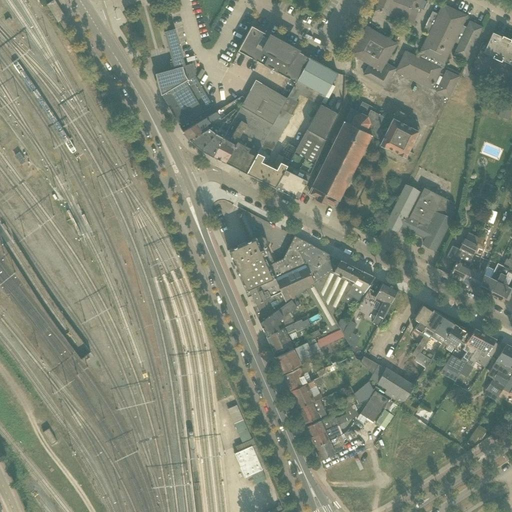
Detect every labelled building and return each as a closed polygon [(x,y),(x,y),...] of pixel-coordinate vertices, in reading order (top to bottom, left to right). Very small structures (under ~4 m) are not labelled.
[(66,18),(54,0),(47,5),(58,23),(66,18)] [(379,0),(375,10),(412,24),(418,8),(423,10),(427,2),(423,0),(379,0)] [(420,52),(421,52),(444,63),(454,42),(459,45),(455,54),(467,59),(482,28),(470,22),(467,28),(462,25),(466,16),(443,5),(438,14),(432,11),(423,31),(429,34),(420,52)] [(265,34),(251,26),(238,51),(251,59),(252,58),(257,61),(256,61),(270,69),(271,69),(276,71),(275,72),(289,79),(296,83),(309,58),(303,55),(303,54),(289,47),(287,50),(270,36),(270,37),(265,34)] [(353,55),(370,65),(381,71),(385,63),(396,44),(367,27),(351,54),(353,55)] [(185,66),(175,29),(164,32),(174,69),(155,74),(161,95),(179,125),(213,106),(195,76),(196,75),(193,64),(185,66)] [(493,33),(487,44),(482,42),(479,50),(484,52),(483,53),(492,57),(492,58),(501,62),(502,60),(501,60),(511,39),(510,39),(503,36),(504,35),(503,35),(502,37),(493,33)] [(502,60),(511,64),(511,38),(510,39),(511,39),(501,60),(502,60)] [(445,65),(444,63),(421,52),(418,58),(441,69),(443,68),(445,65)] [(408,58),(404,56),(396,72),(431,89),(432,88),(436,90),(435,92),(449,98),(459,76),(446,69),(443,75),(439,73),(441,69),(418,58),(410,54),(408,58)] [(309,58),(296,83),(288,96),(296,100),(299,94),(320,105),(321,104),(337,73),(309,58)] [(381,71),(370,65),(364,75),(385,87),(395,69),(385,63),(381,71)] [(492,82),(494,76),(483,74),(482,79),(492,82)] [(494,76),(492,82),(503,85),(504,79),(494,76)] [(287,98),(256,81),(250,92),(281,109),(282,109),(287,98)] [(224,163),(246,174),(257,153),(262,145),(265,140),(267,134),(270,129),(273,124),(276,119),(279,114),(281,109),(250,92),(235,118),(241,121),(240,121),(241,121),(246,124),(224,163)] [(299,102),(296,100),(288,96),(287,98),(282,109),(292,114),(299,102)] [(511,100),(504,98),(501,106),(511,109),(511,100)] [(340,202),(340,201),(341,201),(339,200),(342,193),(344,194),(345,193),(343,193),(346,186),(348,187),(348,186),(349,187),(352,180),(351,180),(352,179),(350,178),(353,172),(355,173),(355,172),(354,171),(357,165),(358,166),(359,165),(357,164),(360,158),(362,158),(363,158),(366,152),(365,151),(366,150),(364,150),(367,143),(369,144),(369,143),(368,142),(371,136),(372,137),(373,136),(374,137),(379,127),(384,117),(371,110),(372,109),(373,107),(363,102),(358,112),(351,108),(344,121),(342,121),(342,122),(344,122),(340,129),(339,128),(338,129),(340,129),(337,136),(335,135),(335,136),(334,136),(331,142),(332,142),(331,143),(333,144),(330,150),(328,149),(327,150),(329,151),(326,157),(324,156),(324,157),(326,158),(323,164),(321,164),(320,165),(320,164),(317,171),(317,172),(318,173),(315,179),(314,178),(313,179),(314,179),(310,186),(312,187),(310,193),(311,194),(317,197),(315,200),(326,205),(327,202),(334,205),(335,206),(338,200),(340,202)] [(298,199),(302,190),(309,177),(329,132),(338,114),(321,104),(320,105),(311,122),(296,148),(290,160),(275,188),(298,199)] [(279,114),(289,120),(292,114),(282,109),(281,109),(279,114)] [(210,127),(207,124),(220,117),(215,111),(182,131),(190,141),(210,127)] [(380,145),(405,157),(418,131),(420,128),(413,124),(411,128),(402,123),(407,115),(398,111),(394,119),(393,119),(387,131),(379,127),(374,137),(382,141),(380,145)] [(286,125),(289,120),(279,114),(276,119),(286,125)] [(284,130),(286,125),(276,119),(273,124),(284,130)] [(241,121),(240,121),(231,138),(232,140),(231,141),(223,137),(212,157),(224,163),(246,124),(241,121)] [(200,150),(219,128),(214,123),(210,127),(190,141),(200,150)] [(281,135),(284,130),(273,124),(270,129),(281,135)] [(212,157),(223,137),(226,133),(219,128),(200,150),(212,157)] [(278,140),(281,135),(270,129),(267,134),(278,140)] [(275,145),(278,140),(267,134),(265,140),(275,145)] [(265,140),(262,145),(272,151),(275,145),(265,140)] [(266,164),(258,179),(261,181),(275,188),(290,160),(296,148),(288,143),(278,154),(273,165),(272,164),(271,166),(269,165),(266,164)] [(258,179),(266,164),(261,161),(264,156),(257,153),(246,174),(258,179)] [(19,154),(15,157),(22,165),(26,162),(19,154)] [(487,183),(482,195),(490,198),(495,186),(487,183)] [(423,244),(435,250),(450,220),(450,219),(453,212),(455,203),(451,201),(424,188),(422,193),(406,186),(402,195),(386,225),(398,231),(401,224),(426,237),(423,244)] [(255,238),(257,238),(245,212),(237,215),(249,241),(255,238)] [(457,261),(449,275),(462,282),(468,266),(473,254),(474,254),(477,246),(476,246),(477,245),(476,245),(480,238),(469,232),(460,249),(451,252),(453,259),(457,261)] [(228,250),(240,277),(246,290),(274,277),(276,277),(305,263),(299,251),(312,245),(313,245),(294,236),(283,259),(274,263),(266,246),(268,243),(265,238),(262,236),(256,239),(255,238),(249,241),(228,250)] [(340,260),(312,245),(299,251),(305,263),(314,283),(337,266),(340,260)] [(483,257),(474,254),(473,254),(468,266),(462,282),(478,290),(484,274),(484,275),(489,264),(488,264),(492,254),(485,252),(483,257)] [(346,294),(361,271),(340,260),(337,266),(314,283),(307,288),(318,308),(331,331),(332,332),(339,329),(337,325),(332,316),(342,300),(346,293),(346,294)] [(260,323),(295,297),(307,288),(314,283),(305,263),(276,277),(274,277),(278,285),(280,292),(271,296),(271,297),(252,305),(260,323)] [(503,266),(498,263),(497,263),(491,278),(484,275),(484,274),(478,290),(489,295),(504,266),(503,266)] [(502,283),(509,269),(504,266),(489,295),(500,301),(502,297),(508,300),(511,292),(511,289),(508,287),(508,286),(502,283)] [(346,294),(352,297),(358,301),(374,277),(361,271),(346,294)] [(246,290),(252,305),(271,297),(271,296),(268,289),(278,285),(274,277),(246,290)] [(373,323),(375,324),(380,327),(398,290),(383,282),(375,297),(383,301),(373,323)] [(296,308),(295,308),(300,304),(295,298),(295,297),(260,323),(266,336),(280,330),(280,329),(294,323),(288,314),(296,308)] [(424,303),(413,318),(419,322),(422,315),(426,318),(432,309),(424,303)] [(413,330),(416,332),(418,333),(417,334),(421,336),(422,336),(423,337),(415,350),(401,370),(398,375),(414,385),(417,381),(430,360),(420,354),(431,337),(443,316),(432,309),(426,318),(422,315),(419,322),(413,330)] [(439,342),(441,343),(442,343),(445,338),(454,324),(450,322),(451,321),(443,316),(431,337),(439,342)] [(266,336),(274,353),(292,345),(290,341),(307,333),(305,327),(310,325),(307,319),(302,321),(301,320),(294,323),(280,329),(280,330),(266,336)] [(341,319),(337,325),(339,329),(341,331),(342,332),(347,324),(345,319),(341,319)] [(356,324),(350,321),(343,333),(347,340),(352,333),(356,324)] [(452,350),(454,347),(455,347),(465,331),(464,331),(464,328),(461,326),(458,327),(454,324),(445,338),(442,343),(441,343),(438,348),(441,350),(444,345),(452,350)] [(485,334),(470,326),(460,341),(469,346),(460,360),(451,355),(445,365),(460,372),(466,363),(485,334)] [(321,336),(321,335),(318,330),(310,334),(313,340),(315,339),(321,336)] [(342,332),(341,331),(318,342),(317,343),(319,348),(344,337),(342,332)] [(494,342),(496,340),(485,334),(466,363),(472,366),(481,352),(486,354),(491,358),(499,345),(494,342)] [(316,343),(315,339),(313,340),(292,350),(275,357),(282,373),(299,366),(297,361),(321,351),(317,343),(316,343)] [(511,374),(511,347),(506,345),(496,361),(492,367),(496,369),(494,371),(497,373),(486,390),(498,397),(502,389),(508,380),(511,374)] [(378,364),(373,374),(370,379),(378,383),(377,383),(386,389),(384,393),(402,404),(404,400),(405,400),(414,385),(398,375),(386,368),(385,369),(378,364)] [(300,368),(283,376),(290,392),(307,384),(306,383),(300,368)] [(316,386),(324,383),(320,377),(314,380),(316,386)] [(316,386),(314,380),(309,382),(306,383),(307,384),(290,392),(298,409),(313,402),(319,400),(322,398),(316,386)] [(511,382),(508,380),(502,389),(511,393),(511,382)] [(358,403),(358,404),(367,400),(373,390),(369,381),(354,394),(354,395),(358,403)] [(375,392),(357,419),(363,423),(367,417),(373,421),(388,399),(381,395),(381,396),(375,392)] [(358,403),(354,395),(337,403),(341,411),(344,409),(354,405),(358,403)] [(298,409),(304,424),(316,419),(326,415),(323,408),(319,400),(313,402),(298,409)] [(383,408),(385,409),(391,414),(397,406),(393,403),(393,402),(389,400),(383,408)] [(310,437),(337,425),(350,419),(358,415),(356,410),(357,409),(354,405),(344,409),(346,413),(338,417),(336,414),(306,427),(310,437)] [(393,416),(391,414),(385,409),(376,422),(378,424),(384,428),(389,421),(393,416)] [(241,441),(250,437),(244,420),(235,423),(241,441)] [(341,434),(337,425),(310,437),(314,447),(329,440),(337,436),(340,435),(341,434)] [(467,442),(472,446),(478,438),(481,439),(485,433),(477,428),(467,442)] [(49,429),(43,432),(51,445),(57,442),(49,429)] [(345,444),(340,435),(337,436),(329,440),(314,447),(320,461),(335,454),(334,450),(345,444)] [(252,446),(234,454),(245,477),(262,470),(252,446)]
